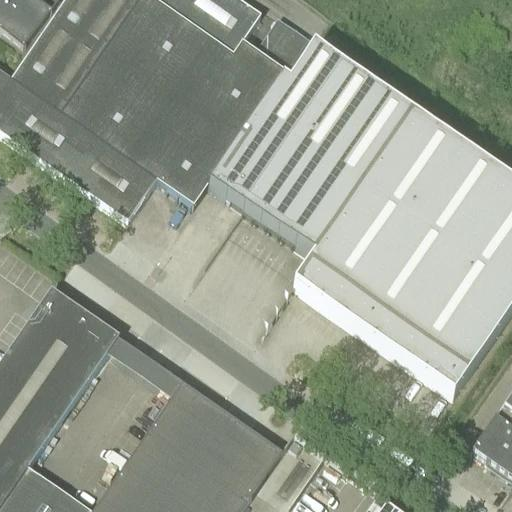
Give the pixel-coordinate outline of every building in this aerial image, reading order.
[(0,143),(126,231),(155,189),(191,215),(205,194),(289,84),(310,54),(312,51),(276,26),(253,59),(240,50),(231,62),(141,0),(70,0),(14,81),(0,70),(0,143)] [(0,0),(0,34),(23,53),(51,15),(31,0),(141,0),(231,62),(240,50),(259,23),(225,0),(0,0)] [(511,317),(511,193),(310,54),(289,84),(205,194),(242,219),(311,266),(292,295),(452,405),(511,317)] [(0,370),(0,511),(2,511),(118,346),(50,299),(0,370)] [(245,511),(280,462),(180,393),(97,511),(245,511)] [(511,400),(471,460),(511,487),(511,400)]
